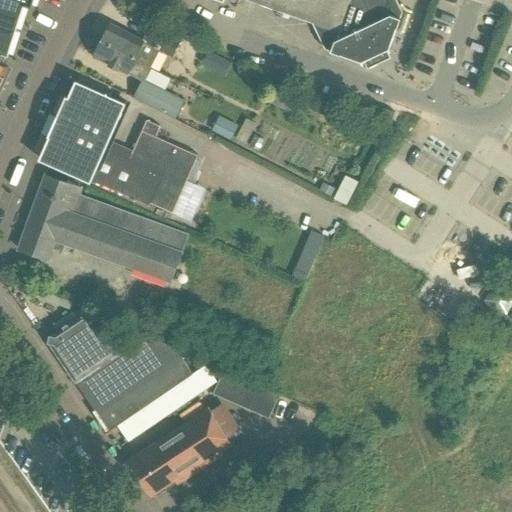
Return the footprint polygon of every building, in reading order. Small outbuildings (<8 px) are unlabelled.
[(0,0),(0,52),(7,55),(9,55),(26,0),(0,0)] [(511,0),(216,0),(221,2),(221,0),(247,0),(253,2),(317,25),(328,49),(329,50),(335,51),(335,52),(344,55),(365,62),(366,65),(369,64),(371,69),(394,58),(392,53),(394,51),(393,48),(400,28),(404,18),(403,18),(405,13),(406,12),(409,0),(505,0),(511,2),(511,0)] [(134,60),(151,68),(160,50),(173,57),(182,39),(152,24),(144,40),(112,24),(103,40),(136,57),(134,60)] [(144,81),(151,68),(134,60),(136,57),(103,40),(95,57),(127,73),(128,73),(144,81)] [(193,65),(222,80),(233,60),(203,44),(193,65)] [(0,85),(8,67),(2,63),(7,55),(0,52),(0,85)] [(43,159),(76,174),(91,141),(92,142),(108,149),(111,142),(128,106),(77,83),(70,98),(67,97),(48,138),(52,140),(43,159)] [(268,102),(291,113),(301,95),(278,83),(268,102)] [(151,107),(175,119),(177,116),(184,102),(160,89),(151,107)] [(376,129),(387,132),(394,112),(384,108),(376,129)] [(212,130),(231,140),(237,127),(218,117),(212,130)] [(91,141),(76,174),(149,206),(151,203),(177,146),(156,137),(161,126),(147,120),(133,151),(111,142),(108,149),(92,142),(91,141)] [(177,146),(151,203),(172,213),(198,155),(177,146)] [(19,249),(49,260),(56,240),(171,282),(188,235),(79,195),(82,188),(46,176),(19,249)] [(307,242),(320,248),(324,239),(310,233),(309,236),(307,242)] [(303,250),(316,256),(320,248),(307,242),(303,250)] [(299,259),(312,265),(316,256),(303,250),(299,259)] [(295,268),(309,274),(312,265),(299,259),(295,268)] [(309,274),(295,268),(291,277),(305,283),(309,274)] [(52,336),(50,342),(110,432),(192,380),(169,343),(146,334),(132,342),(120,323),(102,335),(87,313),(52,336)] [(223,370),(213,393),(227,400),(238,376),(226,371),(223,370)] [(238,376),(227,400),(238,404),(248,381),(238,376)] [(248,381),(238,404),(246,408),(256,385),(248,381)] [(256,385),(246,408),(257,413),(267,390),(261,387),(256,385)] [(267,390),(257,413),(269,418),(278,399),(280,395),(267,390)] [(131,461),(152,493),(228,445),(207,412),(131,461)] [(380,452),(386,445),(368,428),(361,435),(380,452)]
